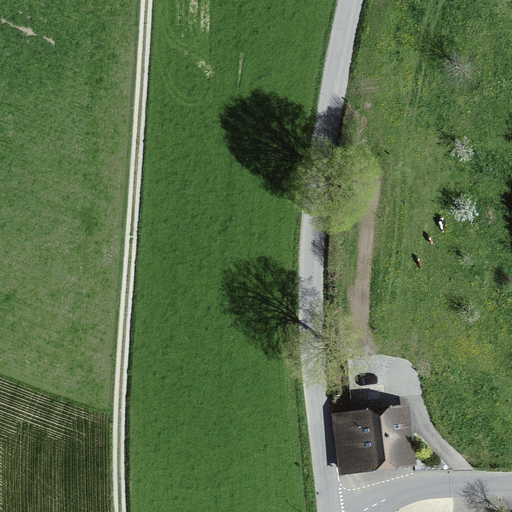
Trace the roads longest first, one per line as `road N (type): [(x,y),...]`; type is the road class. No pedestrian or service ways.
road 1 (tertiary): [(330,511),(313,372),(311,235),(350,0)]
road 2 (track): [(120,511),(146,0)]
road 3 (unclassified): [(511,485),(431,485),(358,511)]
